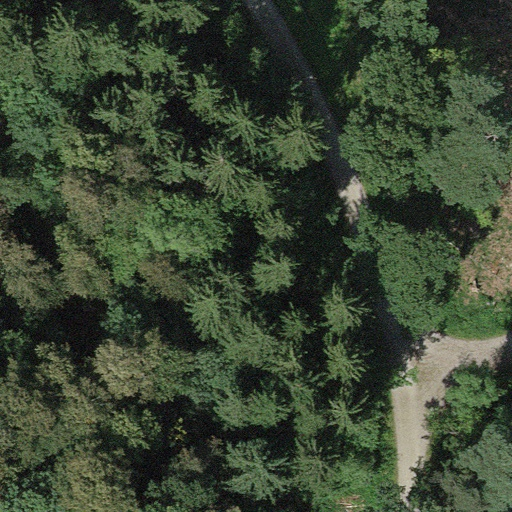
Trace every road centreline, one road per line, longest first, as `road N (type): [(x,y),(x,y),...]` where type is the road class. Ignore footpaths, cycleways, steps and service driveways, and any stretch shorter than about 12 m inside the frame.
road 1 (track): [(399,511),(373,289),(342,206),(231,0)]
road 2 (track): [(388,385),(511,355)]
